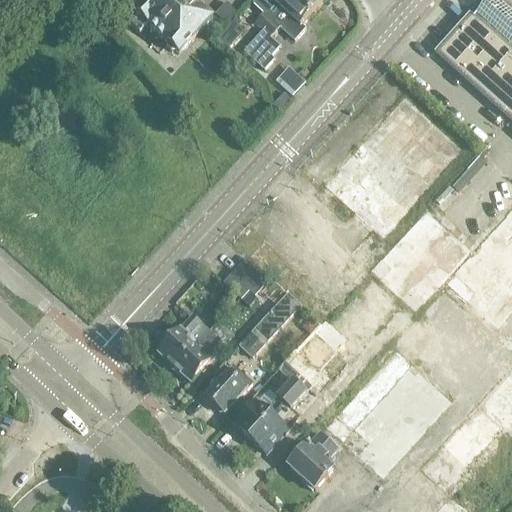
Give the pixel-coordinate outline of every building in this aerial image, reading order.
[(178,56),(210,22),(197,9),(200,5),(194,0),(188,0),(188,1),(187,0),(144,0),(124,21),(139,35),(147,26),(165,44),(164,50),(170,55),(175,53),(178,56)] [(292,0),(262,33),(243,53),(263,72),(274,61),(270,58),(280,49),(270,39),(280,29),(294,43),(306,31),(302,28),(324,5),(322,4),(321,5),(316,0),(292,0)] [(263,15),(255,26),(262,33),(292,0),(258,0),(253,6),(263,15)] [(470,16),(435,56),(511,125),(511,0),(490,0),(473,19),(470,16)] [(238,13),(226,2),(214,15),(227,26),(238,13)] [(306,84),(290,69),(279,80),(295,95),(306,84)] [(324,184),(385,239),(467,149),(406,94),(324,184)] [(511,199),(511,182),(508,180),(501,192),(511,199)] [(444,283),(511,342),(511,366),(422,468),(449,492),(504,430),(511,436),(511,208),(480,245),(454,223),(451,227),(428,207),(371,271),(418,312),(444,283)] [(247,260),(234,274),(251,290),(240,302),(241,303),(250,293),(256,298),(272,281),(248,259),(247,260)] [(267,346),(300,310),(287,298),(240,349),(253,361),(267,346)] [(159,356),(175,371),(209,335),(193,320),(159,356)] [(209,335),(175,371),(191,385),(225,349),(209,335)] [(384,479),(455,400),(397,348),(326,426),(384,479)] [(225,417),(252,388),(233,371),(207,399),(225,417)] [(293,399),(252,444),(267,458),(301,421),(292,413),(312,392),(307,387),(302,391),(294,384),(289,389),(292,392),(289,395),(293,399)] [(258,405),(236,429),(252,444),(293,399),(289,395),(292,392),(289,389),(267,413),(258,405)] [(326,467),(339,454),(321,438),(309,451),(308,450),(289,469),(315,493),(334,474),(326,467)] [(470,511),(450,492),(430,511),(470,511)]
